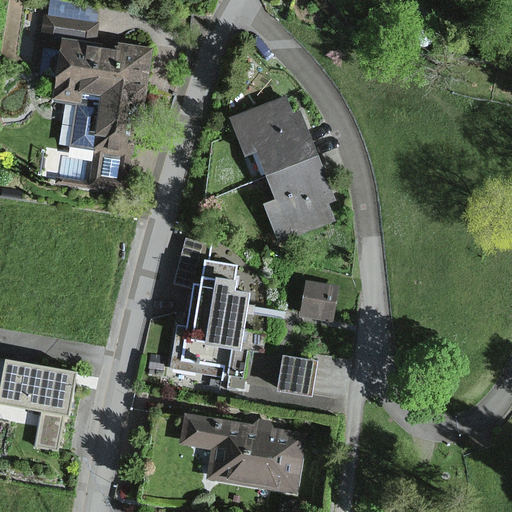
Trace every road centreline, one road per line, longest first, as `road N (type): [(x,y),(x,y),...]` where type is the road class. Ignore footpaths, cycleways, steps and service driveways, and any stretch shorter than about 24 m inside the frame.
road 1 (residential): [(246,0),(326,79),(353,128),(372,204),(374,302),(345,511)]
road 2 (residential): [(96,511),(157,239),(241,0)]
